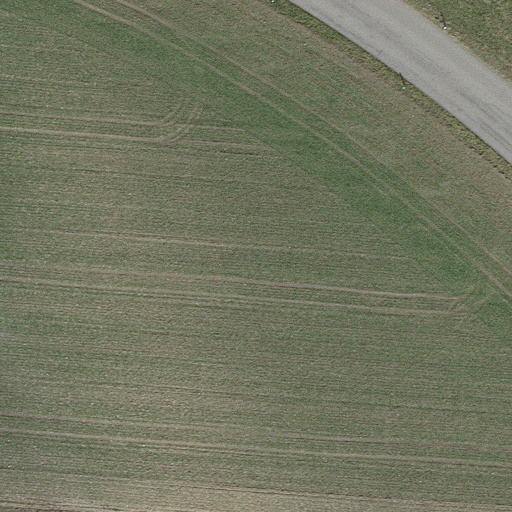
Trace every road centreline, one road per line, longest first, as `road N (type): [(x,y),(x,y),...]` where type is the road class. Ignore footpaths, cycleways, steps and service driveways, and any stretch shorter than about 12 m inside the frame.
road 1 (track): [(0,221),(55,409),(106,511)]
road 2 (tertiary): [(349,0),(511,115)]
